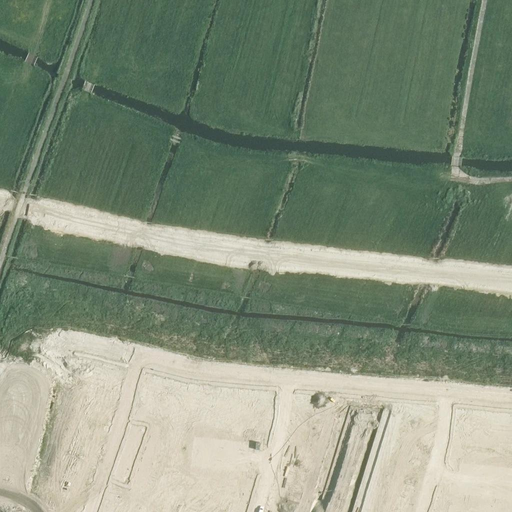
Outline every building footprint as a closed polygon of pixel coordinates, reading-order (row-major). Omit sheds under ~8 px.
[(94,375),(91,388),(113,393),(113,391),(116,387),(116,381),(116,380),(108,378),(109,376),(101,374),(100,376),(94,375)] [(147,396),(145,404),(158,407),(163,387),(161,386),(156,383),(151,384),(149,383),(148,389),(147,389),(145,396),(147,396)] [(163,387),(158,407),(169,409),(174,389),(163,387)] [(174,389),(169,409),(180,412),(184,392),(174,389)] [(184,392),(180,412),(193,415),(195,407),(196,407),(197,401),(196,401),(197,395),(184,392)] [(214,401),(213,408),(214,408),(214,416),(227,417),(229,397),(215,395),(215,402),(214,401)] [(229,397),(227,417),(228,417),(238,418),(240,398),(229,397)] [(251,398),(249,419),(263,420),(263,412),(265,413),(266,406),(264,405),(264,400),(263,399),(258,397),(253,399),(251,398)] [(240,398),(238,418),(249,419),(251,398),(240,398)] [(297,410),(295,415),(296,420),(296,422),(317,424),(319,411),(311,410),(311,408),(303,407),(303,410),(297,409),(297,410)] [(84,410),(80,423),(103,431),(104,426),(103,426),(103,424),(102,424),(104,417),(84,410)] [(456,424),(455,438),(470,439),(472,418),(460,417),(459,424),(456,424)] [(406,422),(405,434),(425,435),(425,433),(426,433),(427,426),(426,425),(426,424),(419,423),(419,419),(408,418),(408,422),(406,422)] [(472,418),(470,439),(482,441),(484,420),(472,418)] [(482,441),(494,442),(496,420),(484,419),(484,420),(482,441)] [(296,422),(294,435),(301,435),(301,438),(307,438),(307,436),(315,437),(317,424),(296,422)] [(80,423),(76,436),(96,442),(98,435),(99,436),(100,434),(101,435),(103,431),(80,423)] [(404,434),(403,445),(424,447),(425,435),(405,434),(404,434)] [(152,441),(148,453),(167,460),(171,447),(164,445),(164,443),(158,441),(158,443),(152,441)] [(148,453),(144,464),(164,471),(167,460),(148,453)] [(284,464),(283,468),(306,475),(310,462),(290,456),(288,463),(286,463),(286,464),(284,464)] [(70,458),(65,471),(71,473),(70,475),(78,478),(79,475),(86,478),(90,465),(70,458)] [(144,464),(141,475),(160,482),(164,471),(144,464)] [(283,468),(282,473),(283,473),(283,475),(284,475),(282,482),(302,488),(306,475),(283,468)] [(395,472),(392,484),(412,491),(413,486),(415,487),(417,480),(415,480),(416,478),(395,472)] [(141,475),(136,488),(142,490),(142,491),(148,493),(148,492),(156,494),(160,482),(141,475)] [(391,484),(388,496),(409,502),(412,491),(392,484),(391,484)] [(222,486),(218,499),(241,506),(242,502),(241,501),(241,500),(240,499),(242,492),(222,486)] [(57,493),(53,506),(70,511),(72,511),(77,500),(71,498),(71,496),(65,494),(65,496),(57,493)] [(218,499),(214,511),(215,511),(235,511),(236,511),(237,511),(238,510),(239,511),(241,506),(218,499)] [(444,502),(440,511),(462,511),(463,509),(444,502)] [(275,503),(272,511),(295,511),(296,509),(275,503)]
